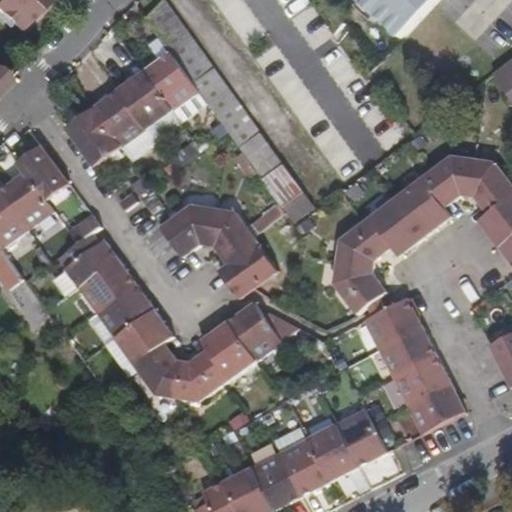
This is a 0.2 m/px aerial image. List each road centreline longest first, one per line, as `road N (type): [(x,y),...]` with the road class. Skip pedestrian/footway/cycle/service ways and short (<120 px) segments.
road 1 (residential): [(26,92),(164,291),(198,305)]
road 2 (residential): [(388,511),(511,446)]
road 3 (residential): [(26,92),(111,0)]
